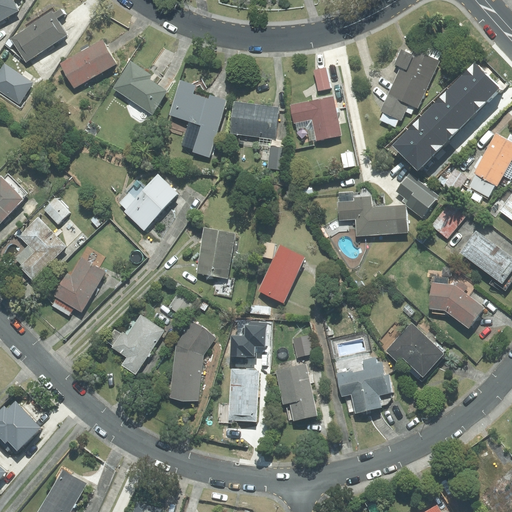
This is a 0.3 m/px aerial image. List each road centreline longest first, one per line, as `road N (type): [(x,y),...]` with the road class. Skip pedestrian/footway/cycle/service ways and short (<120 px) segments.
road 1 (residential): [(301,482),(219,474),(130,439),(83,405),(0,321)]
road 2 (residential): [(142,0),(214,30),(290,39),(336,30),(399,0)]
road 3 (residential): [(511,370),(460,423),(421,447),(301,482)]
road 4 (unknown): [(1,511),(83,405)]
